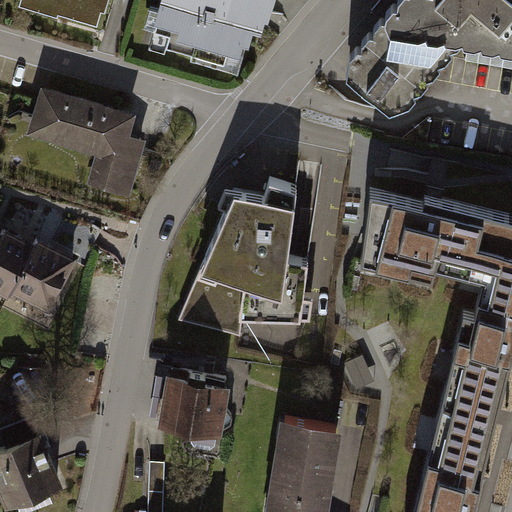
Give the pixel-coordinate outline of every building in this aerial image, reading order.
[(26,0),(25,6),(104,28),(112,0),(26,0)] [(165,0),(153,42),(245,68),(264,0),(165,0)] [(345,69),(389,103),(393,109),(401,121),(413,141),(511,158),(511,0),(389,0),(350,47),(345,69)] [(132,110),(39,84),(26,131),(94,149),(85,180),(126,191),(141,136),(126,132),(132,110)] [(232,185),(175,316),(237,331),(240,311),(297,313),(305,254),(285,250),(295,181),(267,174),(262,190),(232,185)] [(483,272),(498,209),(424,190),(422,198),(370,185),(360,255),(431,273),(435,260),(483,272)] [(483,272),(474,309),(464,307),(442,395),(497,410),(511,346),(511,212),(498,209),(483,272)] [(0,225),(0,290),(5,293),(8,287),(31,241),(0,226),(0,225)] [(34,236),(31,241),(8,287),(46,306),(71,254),(34,236)] [(166,371),(161,424),(218,429),(223,376),(166,371)] [(471,511),(497,410),(442,395),(412,511),(471,511)] [(265,511),(320,511),(336,422),(282,414),(265,511)] [(36,428),(0,441),(0,490),(4,500),(57,479),(36,428)] [(165,511),(167,459),(152,458),(150,511),(165,511)]
